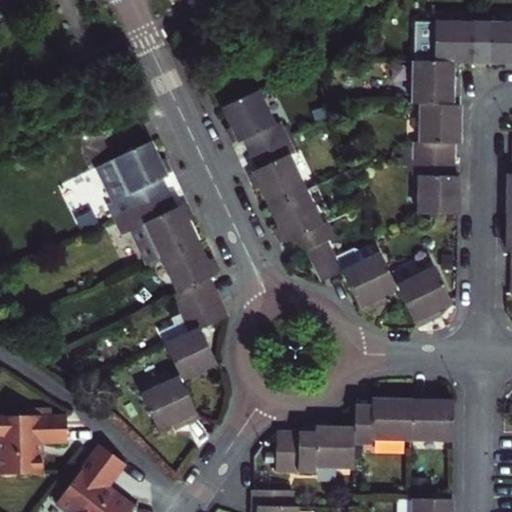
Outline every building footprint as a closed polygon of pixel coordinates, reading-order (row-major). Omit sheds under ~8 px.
[(414,62),(454,63),(461,63),(490,63),(490,24),(415,23),(414,62)] [(511,68),(511,24),(490,24),(490,63),(505,63),(511,64),(511,69),(511,68)] [(421,105),(458,106),(458,85),(453,85),(453,79),(454,63),(414,62),(413,105),(421,105)] [(258,91),(222,108),(239,143),(244,141),(251,155),(287,138),(280,124),(275,126),(258,91)] [(459,144),(460,106),(458,106),(421,105),(421,144),(413,143),(412,160),(453,161),(453,144),(459,144)] [(269,207),(305,191),(289,156),(294,153),(287,138),(251,155),(258,170),(253,172),(269,207)] [(150,142),(115,159),(131,194),(127,196),(134,211),(168,195),(162,180),(167,177),(150,142)] [(458,215),(458,177),(452,177),(453,161),(412,160),(412,176),(420,176),(419,215),(458,215)] [(305,191),(269,207),(286,243),(291,240),(298,255),(306,251),(327,241),(334,238),(327,224),(322,226),(305,191)] [(168,195),(134,211),(141,225),(146,223),(162,258),(197,242),(181,207),(175,209),(168,195)] [(342,273),(327,241),(306,251),(321,283),(342,273)] [(183,314),(218,298),(209,279),(214,277),(197,242),(162,258),(179,293),(174,296),(183,314)] [(397,287),(382,254),(342,273),(361,314),(380,304),(378,299),(384,297),(399,290),(397,287)] [(397,287),(399,290),(416,327),(435,319),(433,314),(439,311),(453,304),(436,269),(397,287)] [(180,377),(181,381),(218,364),(201,328),(226,317),(218,298),(183,314),(191,333),(165,346),(180,377)] [(181,381),(180,377),(141,396),(157,431),(171,425),(177,422),(179,427),(199,418),(181,381)] [(411,401),(410,440),(453,441),(454,401),(439,401),(431,401),(432,396),(411,396),(411,401)] [(371,439),(410,440),(411,401),(372,400),(371,406),(354,406),(354,430),(354,445),(371,444),(371,439)] [(65,415),(0,416),(0,475),(47,474),(46,452),(40,452),(39,448),(39,444),(66,442),(65,415)] [(314,467),(353,468),(354,445),(354,430),(315,429),(315,434),(298,434),(298,473),(314,473),(314,467)] [(123,466),(95,448),(57,506),(65,511),(132,511),(136,506),(123,497),(109,487),(123,466)] [(297,511),(297,507),(292,507),(292,492),(253,491),(253,508),(259,508),(258,511),(297,511)] [(451,511),(452,499),(413,499),(412,511),(451,511)]
